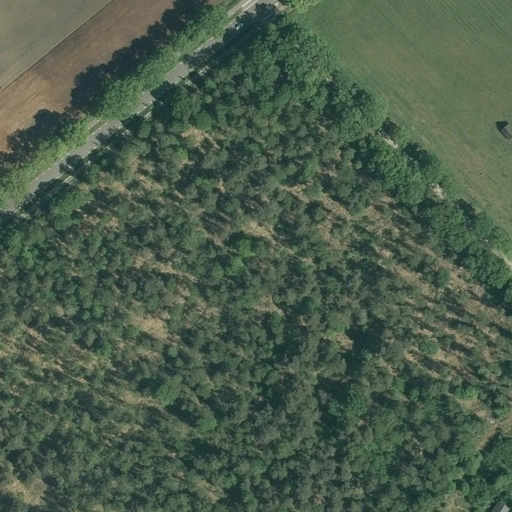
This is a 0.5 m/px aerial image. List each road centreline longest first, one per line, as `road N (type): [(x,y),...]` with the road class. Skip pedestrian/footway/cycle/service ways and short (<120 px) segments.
road 1 (unknown): [(307,53),(239,84),(0,283)]
road 2 (unclassified): [(511,265),(260,7)]
road 3 (tertiary): [(0,215),(260,7)]
